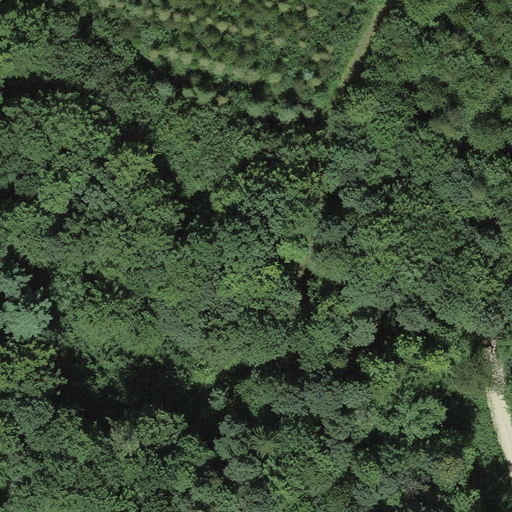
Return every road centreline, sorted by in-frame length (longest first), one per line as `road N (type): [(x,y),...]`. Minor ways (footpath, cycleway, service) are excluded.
road 1 (track): [(159,511),(223,439),(302,304),(337,126),(390,0)]
road 2 (track): [(511,279),(496,347),(511,454)]
